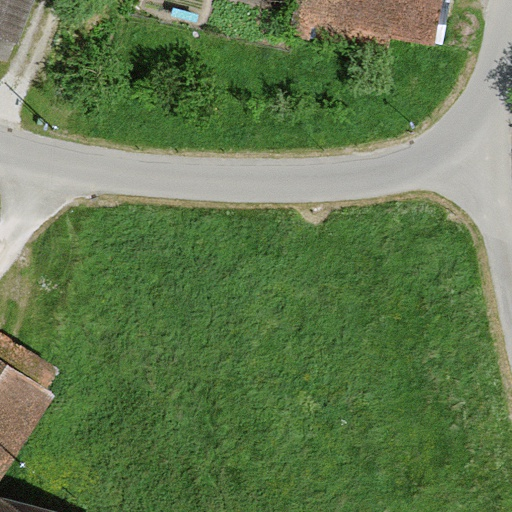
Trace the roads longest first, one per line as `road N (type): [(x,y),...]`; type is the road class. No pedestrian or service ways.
road 1 (unclassified): [(0,147),(160,178),(282,182),(410,170),(475,153)]
road 2 (unclassified): [(475,153),(511,19)]
road 3 (residential): [(475,153),(511,279)]
